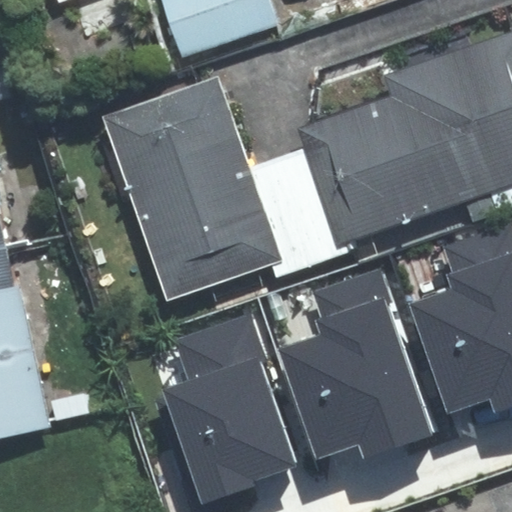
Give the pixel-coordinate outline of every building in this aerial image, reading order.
[(280,0),(171,0),(189,50),(287,19),(280,0)] [(404,95),(311,128),(318,149),(287,160),(322,263),(365,249),(362,238),(511,186),(511,33),(396,73),(404,95)] [(12,77),(0,78),(0,100),(16,97),(12,77)] [(230,77),(117,115),(181,300),(280,266),(285,277),(322,264),(287,160),(262,168),(230,77)] [(7,205),(13,204),(0,143),(0,246),(15,244),(7,205)] [(499,195),(476,203),(482,221),(506,213),(499,195)] [(0,246),(0,438),(61,427),(32,286),(23,287),(15,244),(0,246)] [(511,261),(430,290),(460,370),(449,374),(469,434),(511,418),(511,261)] [(373,274),(311,293),(323,329),(384,311),(373,274)] [(304,336),(289,290),(257,300),(272,346),(304,336)] [(61,397),(64,415),(95,410),(92,392),(61,397)]
